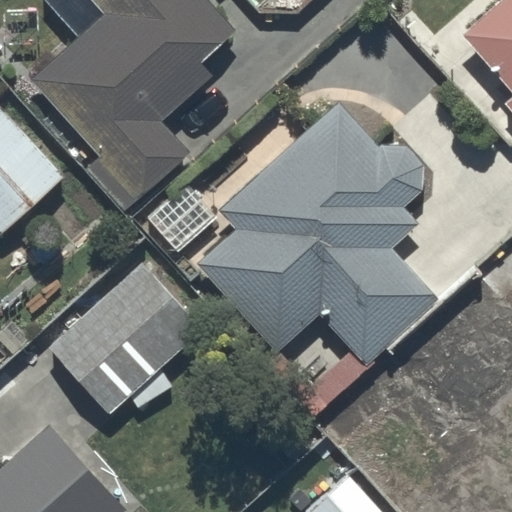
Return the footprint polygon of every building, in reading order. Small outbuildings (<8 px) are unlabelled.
[(201,0),(83,0),(101,19),(29,84),(96,159),(81,173),(121,216),(189,154),(162,124),(212,79),(201,67),(235,36),(201,0)] [(511,0),(507,0),(459,41),(509,102),(499,110),(511,125),(511,0)] [(230,232),(193,267),(276,357),(317,319),(365,371),(437,304),(390,252),(418,226),(403,210),(434,182),(390,136),(376,148),(336,105),(216,216),(230,232)] [(0,241),(63,183),(0,115),(0,241)] [(138,265),(45,352),(107,419),(200,333),(138,265)] [(511,309),(478,272),(384,355),(460,441),(511,395),(511,377),(505,369),(511,363),(511,309)] [(120,511),(43,428),(0,467),(0,511),(120,511)] [(383,511),(350,475),(308,511),(383,511)]
